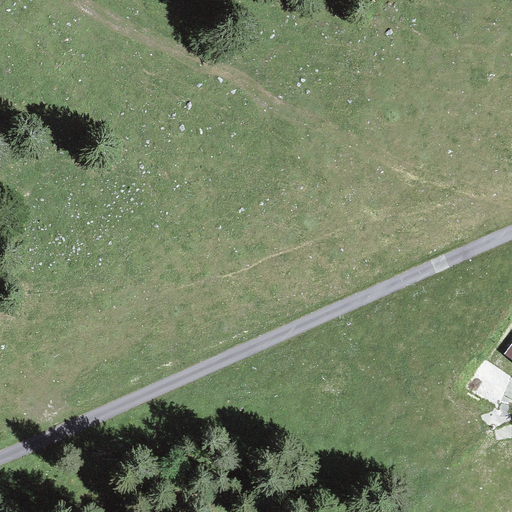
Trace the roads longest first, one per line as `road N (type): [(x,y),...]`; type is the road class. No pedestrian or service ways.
road 1 (track): [(511,232),(0,459)]
road 2 (track): [(511,228),(363,148),(101,39),(51,0)]
